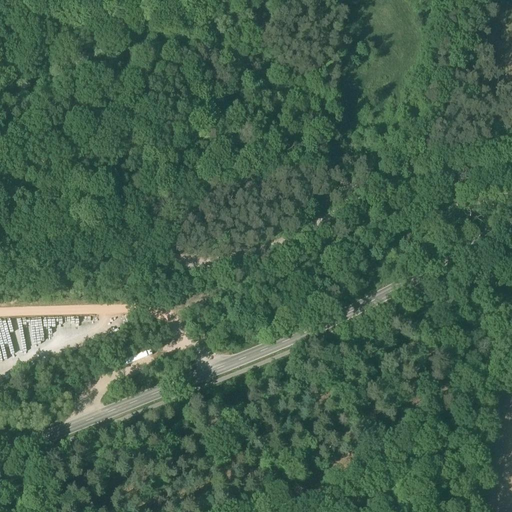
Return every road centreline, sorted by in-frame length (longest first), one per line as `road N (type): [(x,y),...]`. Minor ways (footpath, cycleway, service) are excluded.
road 1 (secondary): [(0,455),(329,322),(511,225)]
road 2 (track): [(222,365),(150,309),(0,312)]
road 3 (track): [(395,179),(429,132),(479,0)]
road 4 (track): [(202,348),(175,352),(96,389),(85,420)]
road 5 (track): [(511,198),(421,190),(395,179)]
